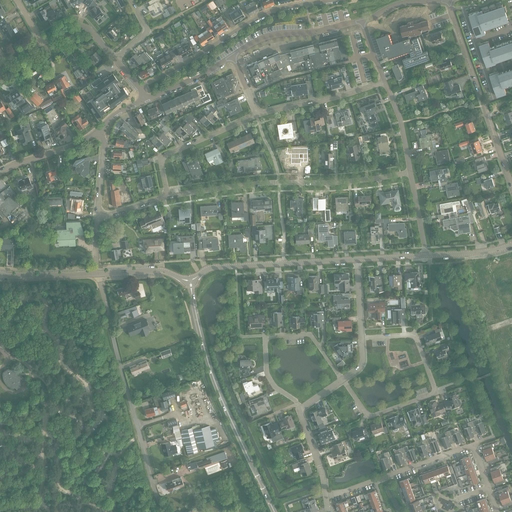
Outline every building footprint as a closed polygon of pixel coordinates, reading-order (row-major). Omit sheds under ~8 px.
[(72,4),(70,1),(68,1),(67,0),(61,0),(66,8),(71,6),(71,5),(72,4)] [(94,15),(93,16),(96,20),(104,14),(99,8),(97,10),(95,7),(97,5),(93,0),(92,0),(89,6),(91,9),(90,11),(94,15)] [(111,0),(116,0),(121,8),(125,6),(121,0),(110,0),(112,1),(112,0),(111,0)] [(158,0),(151,0),(148,2),(150,6),(147,7),(150,11),(151,10),(155,16),(162,12),(157,2),(159,1),(158,0)] [(261,0),(263,5),(264,8),(265,8),(270,6),(274,4),(272,0),(261,0)] [(212,1),(208,4),(212,10),(217,7),(212,1)] [(247,10),(246,10),(249,15),(258,11),(257,9),(255,5),(254,6),(253,2),(245,6),(247,10)] [(503,4),(498,5),(499,7),(496,8),(496,6),(491,8),(492,10),(490,11),(489,9),(485,10),(485,12),(483,13),(482,11),(469,15),(472,23),(473,22),(475,28),(474,28),(476,36),(485,33),(484,30),(488,28),(487,26),(508,19),(505,11),(507,11),(505,5),(503,6),(503,4)] [(55,13),(53,9),(47,12),(45,9),(37,13),(42,22),(48,18),(55,13)] [(234,13),(234,12),(229,14),(235,23),(238,21),(242,19),(245,17),(240,9),(234,13)] [(220,16),(215,20),(218,23),(220,22),(221,24),(219,25),(223,31),(228,28),(224,22),(223,20),(220,16)] [(14,35),(14,34),(15,33),(18,32),(16,28),(12,30),(10,25),(7,26),(6,24),(7,24),(4,19),(0,21),(0,22),(0,29),(1,30),(5,36),(6,36),(8,38),(12,35),(12,36),(14,35)] [(421,33),(421,30),(429,28),(427,20),(414,24),(413,21),(408,23),(408,24),(400,26),(402,36),(408,34),(408,36),(409,38),(392,44),(389,33),(384,35),(383,34),(381,35),(382,36),(377,38),(383,57),(388,55),(389,58),(410,51),(411,56),(403,59),(406,68),(430,59),(427,50),(424,51),(419,37),(411,40),(411,39),(412,39),(412,36),(411,36),(411,35),(421,33)] [(219,25),(221,24),(220,22),(218,23),(216,21),(213,22),(215,24),(213,25),(215,28),(219,34),(223,31),(219,25)] [(111,29),(109,27),(107,29),(109,31),(106,33),(111,39),(112,38),(113,39),(114,40),(115,40),(116,40),(117,39),(117,37),(117,36),(116,35),(117,35),(114,32),(116,30),(114,27),(112,29),(111,29)] [(204,35),(203,35),(208,42),(214,38),(210,33),(212,32),(209,27),(205,29),(206,31),(203,33),(204,35)] [(429,34),(424,36),(422,37),(423,39),(425,38),(425,39),(428,38),(429,41),(432,40),(433,43),(436,42),(437,43),(440,42),(439,41),(443,40),(441,34),(431,37),(430,37),(429,34)] [(202,46),(208,42),(203,35),(199,38),(197,35),(193,37),(196,42),(198,40),(202,46)] [(342,36),(330,40),(333,51),(336,63),(348,60),(342,36)] [(188,43),(182,46),(187,54),(192,51),(191,48),(193,46),(190,40),(187,42),(188,43)] [(330,40),(324,41),(329,61),(330,65),(336,63),(333,51),(330,40)] [(511,40),(510,41),(511,42),(509,43),(508,41),(504,43),(504,45),(502,46),(501,44),(497,45),(497,47),(495,48),(494,46),(490,48),(489,42),(480,45),(482,53),(484,52),(486,58),(484,58),(487,66),(496,63),(496,62),(499,61),(499,59),(511,54),(511,70),(504,74),(503,72),(499,73),(499,72),(490,75),(493,83),(494,82),(496,88),(495,88),(497,96),(506,93),(504,88),(508,86),(508,84),(510,84),(511,85),(511,84),(511,40)] [(325,65),(324,62),(329,61),(324,41),(307,46),(313,68),(325,65)] [(181,57),(187,54),(182,46),(177,49),(176,48),(173,50),(176,56),(179,54),(181,57)] [(307,46),(302,47),(307,70),(313,68),(307,46)] [(305,61),(307,70),(302,47),(296,48),(299,62),(305,61)] [(291,52),(287,53),(290,64),(299,62),(296,48),(290,50),(291,52)] [(170,53),(164,56),(169,64),(174,61),(173,58),(176,56),(172,50),(169,52),(170,53)] [(90,61),(93,66),(101,59),(96,52),(91,56),(92,58),(90,61)] [(135,54),(130,59),(134,63),(131,65),(133,68),(141,62),(143,64),(145,62),(146,63),(150,60),(143,52),(139,56),(141,58),(139,59),(138,57),(137,57),(135,54)] [(286,66),(290,64),(287,53),(280,55),(278,52),(273,54),(282,75),(289,72),(286,66)] [(273,54),(268,57),(274,71),(275,71),(277,77),(282,75),(273,54)] [(155,60),(158,66),(161,64),(163,67),(169,64),(164,56),(159,59),(158,58),(155,60)] [(275,78),(273,72),(274,71),(268,57),(262,59),(270,77),(271,79),(275,78)] [(257,62),(258,64),(261,70),(261,73),(262,76),(265,75),(266,78),(270,77),(262,59),(257,62)] [(403,77),(399,66),(404,65),(402,59),(396,61),(397,64),(393,66),(398,79),(403,77)] [(449,69),(448,67),(452,66),(450,60),(440,63),(442,69),(445,68),(445,70),(449,69)] [(258,64),(257,61),(254,62),(250,64),(248,65),(246,66),(256,88),(268,83),(267,81),(266,78),(265,75),(262,76),(261,73),(261,70),(258,64)] [(89,70),(85,65),(79,69),(73,73),(77,78),(83,74),(86,78),(90,75),(87,71),(89,70)] [(149,75),(148,74),(151,72),(150,69),(147,71),(146,69),(139,73),(142,79),(149,75)] [(222,103),(223,104),(227,102),(225,96),(234,92),(232,87),(233,85),(234,84),(235,82),(234,81),(235,79),(232,73),(211,83),(218,99),(222,98),(222,99),(217,101),(218,105),(222,103)] [(342,81),(342,80),(346,79),(345,73),(342,74),(342,76),(335,78),(334,74),(328,76),(332,89),(343,86),(342,81)] [(122,102),(121,101),(128,95),(123,88),(120,90),(116,83),(118,81),(113,74),(102,82),(99,78),(91,84),(93,88),(98,85),(103,91),(87,103),(97,118),(105,112),(116,104),(117,105),(122,102)] [(65,76),(58,80),(63,89),(64,88),(64,90),(68,88),(67,86),(69,85),(66,79),(65,76)] [(81,79),(78,81),(80,84),(79,84),(83,89),(88,85),(86,82),(84,83),(83,82),(81,79)] [(305,81),(306,83),(291,86),(290,83),(283,84),(285,91),(292,90),(292,96),(308,94),(307,88),(312,87),(311,80),(305,81)] [(420,101),(428,98),(424,88),(427,87),(425,80),(414,84),(415,88),(418,86),(419,90),(405,95),(407,101),(418,96),(420,101)] [(461,93),(459,85),(454,86),(451,80),(445,82),(447,89),(449,97),(461,93)] [(46,87),(45,87),(50,96),(54,94),(58,92),(53,83),(52,84),(52,83),(46,86),(46,87)] [(192,91),(190,92),(194,101),(196,106),(211,100),(209,93),(205,95),(201,85),(191,89),(192,91)] [(10,95),(6,98),(8,101),(8,102),(9,102),(11,105),(15,102),(16,104),(19,101),(20,104),(24,101),(21,98),(22,98),(17,91),(11,95),(10,95)] [(43,100),(34,92),(29,97),(38,106),(43,100)] [(194,101),(190,92),(185,94),(189,103),(194,101)] [(81,99),(77,93),(72,97),(76,103),(81,99)] [(61,94),(52,99),(51,98),(40,104),(42,109),(54,103),(53,102),(63,97),(61,94)] [(185,94),(179,97),(183,106),(189,103),(185,94)] [(178,108),(183,106),(179,97),(174,99),(178,108)] [(237,98),(227,103),(227,102),(223,104),(224,106),(227,105),(231,115),(242,110),(237,98)] [(32,106),(26,99),(24,101),(20,104),(18,105),(24,115),(35,107),(34,105),(32,106)] [(174,99),(168,101),(171,108),(172,110),(178,108),(174,99)] [(172,110),(171,108),(168,101),(162,104),(166,113),(172,110)] [(375,101),(360,108),(362,113),(365,111),(370,124),(379,120),(377,114),(375,115),(373,109),(375,108),(377,107),(375,101)] [(51,105),(44,110),(46,113),(53,108),(51,105)] [(212,110),(206,117),(211,121),(210,121),(212,123),(217,118),(213,114),(217,110),(212,106),(210,108),(212,110)] [(9,107),(5,109),(11,118),(15,116),(12,111),(9,107)] [(147,110),(149,116),(159,112),(156,107),(147,110)] [(336,114),(339,127),(352,124),(349,111),(336,114)] [(144,122),(144,121),(145,121),(140,112),(133,116),(139,125),(144,122)] [(183,128),(189,133),(189,134),(191,135),(195,130),(189,124),(192,121),(186,114),(184,117),(186,119),(188,121),(183,128)] [(82,120),(80,117),(78,115),(72,119),(71,121),(75,127),(77,126),(80,130),(86,126),(85,125),(88,123),(85,118),(82,120)] [(210,121),(211,121),(206,117),(205,115),(198,122),(200,123),(202,122),(206,126),(210,121)] [(306,132),(321,129),(320,123),(321,123),(322,125),(325,124),(323,116),(320,117),(320,119),(315,120),(314,118),(310,119),(310,120),(306,120),(307,125),(305,126),(306,132)] [(165,127),(169,131),(171,129),(163,122),(164,121),(163,119),(162,120),(160,118),(158,120),(165,127)] [(64,127),(67,125),(63,120),(58,123),(60,126),(55,130),(61,138),(68,133),(64,127)] [(48,134),(49,133),(45,121),(36,124),(41,140),(49,138),(48,134)] [(119,128),(134,139),(138,134),(133,130),(134,128),(125,121),(124,122),(124,121),(122,123),(123,124),(121,126),(121,125),(119,127),(120,128),(119,128)] [(466,124),(469,133),(475,131),(472,121),(466,124)] [(296,127),(292,127),(291,122),(277,125),(279,136),(277,137),(278,141),(282,141),(282,138),(294,137),(293,131),(297,130),(296,127)] [(189,133),(183,128),(180,126),(174,132),(176,134),(178,133),(184,138),(188,133),(189,134),(189,133)] [(21,143),(31,139),(27,127),(16,130),(21,143)] [(157,136),(165,144),(167,146),(171,141),(165,135),(169,131),(165,127),(163,130),(165,132),(159,138),(157,136)] [(421,138),(419,138),(421,148),(429,147),(430,150),(436,149),(436,148),(436,145),(433,146),(432,136),(433,136),(433,133),(426,135),(425,134),(427,133),(426,129),(421,130),(422,135),(420,135),(421,138)] [(144,133),(140,134),(138,138),(140,142),(146,139),(144,133)] [(235,151),(254,142),(250,133),(226,143),(230,153),(233,151),(234,151),(235,151)] [(389,144),(387,133),(375,135),(376,138),(378,138),(381,155),(390,153),(388,144),(389,144)] [(155,145),(158,147),(160,149),(165,144),(157,136),(151,143),(148,140),(146,143),(150,147),(152,145),(154,146),(155,145)] [(128,144),(132,145),(133,142),(127,140),(126,142),(124,141),(117,139),(115,145),(123,147),(128,148),(128,144)] [(482,150),(479,140),(468,144),(472,154),(482,150)] [(349,147),(351,160),(360,159),(358,145),(349,147)] [(214,161),(216,165),(223,161),(217,148),(205,154),(209,163),(214,161)] [(307,162),(307,148),(287,148),(287,153),(286,153),(286,154),(287,154),(291,154),(291,164),(300,164),(300,166),(301,166),(301,164),(301,162),(307,162)] [(436,149),(430,150),(431,153),(435,152),(437,164),(450,161),(448,149),(437,151),(436,149)] [(463,156),(455,159),(457,164),(465,162),(463,156)] [(84,176),(88,173),(89,162),(88,162),(86,162),(86,160),(89,159),(88,157),(76,161),(74,164),(74,165),(77,167),(76,168),(76,169),(78,172),(82,170),(81,173),(84,176)] [(476,165),(479,172),(487,169),(485,163),(486,163),(484,157),(475,160),(477,165),(476,165)] [(142,163),(148,162),(147,158),(136,160),(137,167),(142,166),(142,163)] [(190,170),(193,177),(203,173),(196,158),(187,162),(186,160),(182,162),(186,172),(190,170)] [(244,171),(261,169),(260,163),(259,163),(258,158),(250,159),(250,160),(238,161),(238,166),(243,165),(244,171)] [(113,164),(113,171),(122,171),(122,174),(126,175),(126,171),(123,170),(123,165),(113,164)] [(440,179),(441,182),(447,181),(448,180),(447,177),(445,176),(445,173),(448,173),(447,168),(430,171),(432,181),(440,179)] [(55,182),(54,178),(57,177),(56,172),(52,173),(52,172),(45,174),(48,181),(51,180),(52,183),(55,182)] [(153,185),(151,175),(140,177),(142,187),(142,190),(147,189),(147,187),(148,187),(153,185)] [(34,185),(31,186),(29,179),(29,178),(28,179),(27,178),(25,179),(25,180),(22,181),(22,180),(19,181),(19,182),(18,182),(20,186),(18,187),(20,194),(21,194),(26,192),(26,190),(26,189),(26,188),(28,187),(29,190),(33,189),(33,188),(35,188),(36,195),(39,195),(37,184),(34,185)] [(491,178),(484,180),(483,178),(476,180),(478,184),(484,182),(486,188),(494,186),(491,178)] [(109,181),(112,206),(121,205),(119,189),(115,190),(114,181),(113,182),(112,180),(109,181)] [(460,194),(457,182),(455,183),(448,184),(447,181),(441,182),(441,185),(445,185),(448,197),(457,195),(460,194)] [(396,207),(395,207),(394,208),(395,210),(396,211),(400,211),(401,209),(400,207),(399,206),(399,205),(400,205),(398,190),(383,193),(384,196),(381,196),(382,203),(389,202),(388,199),(394,198),(396,207)] [(0,208),(5,216),(6,216),(12,211),(22,203),(14,192),(4,200),(0,195),(0,208)] [(359,204),(370,203),(370,195),(358,196),(358,198),(355,198),(355,205),(359,205),(359,204)] [(336,197),(336,211),(348,210),(347,197),(336,197)] [(297,216),(303,216),(303,198),(293,198),(293,200),(290,200),(290,205),(297,205),(297,216)] [(318,209),(325,209),(325,198),(313,198),(313,209),(318,209)] [(472,210),(475,210),(471,198),(463,201),(467,212),(470,211),(472,210)] [(271,199),(253,201),(253,209),(272,208),(271,199)] [(449,216),(457,214),(456,205),(460,204),(459,200),(440,204),(442,214),(448,213),(449,216)] [(490,203),(490,204),(486,205),(484,204),(483,200),(478,202),(479,206),(483,217),(489,215),(489,214),(496,211),(497,212),(500,211),(500,210),(498,203),(495,204),(494,203),(493,203),(492,202),(490,203)] [(69,210),(80,211),(81,202),(70,201),(69,210)] [(244,220),(248,220),(247,212),(244,213),(243,202),(231,203),(232,217),(244,217),(244,220)] [(200,206),(201,216),(217,215),(217,205),(200,206)] [(190,209),(179,209),(180,222),(185,221),(185,223),(191,223),(191,221),(190,209)] [(142,228),(151,225),(152,228),(165,223),(159,210),(143,217),(144,220),(139,222),(142,228)] [(458,217),(457,214),(449,216),(449,218),(447,219),(448,219),(443,220),(444,227),(450,225),(450,228),(454,231),(458,230),(459,234),(471,232),(469,223),(470,223),(475,222),(472,214),(471,212),(468,212),(468,215),(458,217)] [(389,219),(383,219),(384,228),(389,228),(389,230),(398,230),(398,232),(399,232),(399,237),(406,236),(406,228),(404,228),(404,223),(389,223),(389,219)] [(57,233),(55,233),(56,242),(57,242),(57,244),(58,244),(59,244),(74,243),(74,233),(84,233),(83,229),(80,222),(66,222),(66,223),(68,223),(68,229),(58,230),(58,233),(57,233)] [(380,242),(379,235),(383,234),(382,227),(379,227),(379,225),(375,225),(375,227),(371,227),(371,242),(380,242)] [(253,236),(256,236),(256,241),(263,241),(263,233),(266,233),(266,230),(256,230),(256,226),(252,226),(253,236)] [(328,240),(329,245),(333,245),(333,243),(333,235),(329,235),(328,227),(319,228),(319,240),(328,240)] [(297,235),(295,235),(296,244),(309,243),(309,236),(314,236),(313,229),(308,229),(308,234),(298,235),(297,235)] [(344,232),(345,244),(356,243),(356,239),(355,239),(355,231),(344,232)] [(240,246),(241,251),(246,251),(246,242),(243,242),(242,234),(228,235),(229,247),(240,246)] [(184,252),(184,250),(195,250),(194,236),(178,237),(178,243),(173,243),(174,253),(184,252)] [(13,247),(15,247),(15,239),(0,238),(0,248),(4,249),(4,248),(13,249),(13,247)] [(200,241),(200,250),(203,250),(203,248),(208,247),(208,248),(212,248),(213,251),(220,249),(218,238),(203,239),(204,241),(200,241)] [(143,244),(140,244),(140,249),(144,249),(144,250),(145,250),(145,252),(152,252),(152,250),(164,249),(163,239),(143,240),(143,244)] [(112,259),(119,258),(118,254),(120,253),(120,250),(117,250),(110,251),(112,259)] [(421,289),(420,287),(420,272),(410,272),(410,274),(405,274),(405,281),(411,281),(411,290),(421,289)] [(340,286),(340,290),(349,290),(349,286),(348,286),(348,282),(348,274),(334,275),(335,283),(340,283),(340,286)] [(389,285),(396,285),(396,289),(402,289),(401,275),(389,275),(389,285)] [(318,289),(318,293),(323,293),(323,285),(318,285),(318,276),(308,276),(309,289),(318,289)] [(376,286),(376,292),(383,291),(382,276),(369,276),(369,281),(371,281),(371,287),(376,286)] [(297,289),(297,294),(304,294),(303,287),(299,287),(298,277),(288,278),(288,290),(297,289)] [(278,279),(278,278),(274,278),(274,279),(266,280),(267,289),(274,289),(275,291),(279,290),(279,289),(279,279),(278,279)] [(247,290),(255,289),(255,293),(262,293),(262,282),(255,282),(254,279),(247,280),(248,287),(247,287),(247,290)] [(129,295),(129,293),(131,293),(129,287),(126,288),(126,287),(118,289),(119,296),(124,294),(125,297),(129,295)] [(344,307),(344,309),(350,309),(349,299),(341,299),(341,295),(333,296),(333,303),(336,302),(337,303),(338,303),(338,307),(344,307)] [(380,318),(380,311),(385,311),(384,302),(379,302),(379,304),(369,305),(369,312),(373,311),(374,311),(375,319),(380,318)] [(415,305),(410,305),(411,315),(416,315),(416,316),(419,315),(419,318),(422,318),(422,315),(425,315),(424,305),(420,305),(420,302),(415,302),(415,305)] [(126,316),(126,315),(131,313),(132,317),(139,315),(137,311),(136,306),(118,313),(119,316),(120,319),(126,316)] [(400,322),(400,316),(405,316),(404,306),(402,307),(403,309),(391,310),(392,322),(400,322)] [(282,325),(281,315),(285,315),(284,308),(281,308),(281,312),(272,312),(273,326),(282,325)] [(321,325),(321,319),(324,318),(324,312),(317,312),(317,314),(313,314),(314,321),(311,321),(311,326),(315,326),(315,325),(321,325)] [(257,327),(262,327),(262,324),(265,324),(264,315),(260,315),(260,317),(250,317),(250,327),(257,326),(257,327)] [(299,316),(292,317),(292,318),(289,318),(289,324),(293,323),(293,328),(300,327),(300,324),(304,324),(304,318),(299,318),(299,316)] [(342,329),(342,331),(351,330),(350,320),(339,321),(339,317),(332,317),(333,324),(338,324),(338,329),(342,329)] [(146,319),(127,326),(130,333),(139,330),(141,335),(149,333),(146,326),(148,325),(146,319)] [(436,333),(429,336),(430,338),(425,340),(427,344),(442,339),(439,332),(442,331),(441,328),(435,330),(436,333)] [(340,345),(338,343),(333,347),(342,359),(352,352),(352,347),(350,347),(350,340),(340,340),(340,345)] [(446,351),(449,350),(447,344),(441,346),(442,349),(435,352),(438,359),(447,356),(446,351)] [(249,368),(249,366),(251,366),(251,360),(240,361),(240,369),(245,369),(245,373),(243,374),(244,377),(250,375),(249,371),(247,372),(247,368),(249,368)] [(137,375),(137,373),(149,368),(146,361),(130,367),(133,374),(134,374),(135,376),(137,375)] [(16,389),(19,387),(25,380),(25,379),(22,377),(21,377),(21,376),(10,370),(9,371),(8,370),(3,373),(3,377),(3,380),(5,383),(7,385),(9,387),(13,388),(14,387),(16,389)] [(246,378),(241,380),(246,392),(247,391),(248,393),(248,394),(249,394),(250,394),(251,394),(256,392),(255,391),(260,389),(257,383),(253,385),(251,381),(247,382),(246,378)] [(164,400),(176,396),(174,389),(162,394),(164,400)] [(459,404),(460,404),(461,403),(460,401),(459,401),(458,401),(455,394),(448,397),(450,401),(445,403),(447,409),(452,407),(452,408),(459,405),(459,404)] [(261,400),(260,397),(249,401),(250,405),(254,403),(258,414),(262,412),(261,410),(266,408),(263,399),(261,400)] [(160,402),(162,408),(161,408),(162,412),(168,410),(168,407),(167,400),(160,402)] [(440,413),(445,411),(443,404),(438,406),(436,401),(429,404),(433,416),(440,413)] [(156,415),(155,414),(159,414),(157,407),(154,408),(154,407),(145,409),(147,417),(156,415)] [(318,410),(311,413),(315,424),(318,423),(320,428),(325,426),(323,421),(322,422),(320,417),(327,415),(325,408),(321,410),(318,411),(318,410)] [(408,411),(407,412),(410,421),(412,420),(413,425),(422,421),(423,424),(428,422),(425,414),(420,416),(418,408),(408,411)] [(286,427),(286,428),(294,425),(290,415),(283,418),(284,421),(279,423),(282,429),(286,427)] [(397,416),(389,419),(390,422),(388,423),(389,426),(391,425),(393,429),(394,431),(395,431),(398,430),(398,429),(398,427),(402,426),(401,425),(407,423),(404,416),(398,418),(397,416)] [(169,428),(178,425),(176,419),(167,421),(169,428)] [(476,420),(472,421),(476,433),(479,432),(479,434),(482,433),(486,432),(482,422),(477,424),(476,420)] [(384,430),(385,433),(388,432),(386,426),(383,427),(381,421),(370,425),(374,434),(384,430)] [(473,434),(476,433),(472,421),(467,423),(469,427),(464,429),(468,439),(471,437),(474,436),(473,434)] [(265,436),(266,436),(267,438),(271,436),(273,442),(277,440),(275,436),(281,433),(277,423),(271,425),(270,422),(262,425),(266,434),(265,434),(265,436)] [(182,431),(181,431),(181,433),(184,445),(186,445),(188,455),(198,452),(192,430),(194,429),(198,449),(204,448),(205,452),(215,448),(214,445),(213,441),(218,440),(215,428),(210,429),(209,425),(208,426),(204,427),(200,428),(199,425),(191,427),(192,428),(182,430),(182,431)] [(319,434),(322,443),(335,439),(331,430),(328,431),(326,427),(319,429),(320,434),(319,434)] [(362,428),(353,432),(355,439),(365,436),(366,439),(369,438),(366,428),(362,429),(362,428)] [(455,433),(453,429),(449,431),(453,443),(456,442),(456,443),(459,442),(459,443),(463,441),(459,431),(455,433)] [(451,444),(453,443),(449,431),(444,432),(446,436),(441,438),(445,448),(449,447),(448,446),(451,445),(451,444)] [(430,437),(426,439),(430,451),(433,450),(433,452),(436,451),(440,450),(436,440),(432,441),(430,437)] [(427,452),(430,451),(426,439),(421,441),(423,445),(418,446),(422,456),(425,455),(428,454),(427,452)] [(178,453),(176,444),(171,445),(170,442),(162,444),(164,456),(173,454),(178,453)] [(334,445),(336,450),(332,452),(335,460),(347,455),(344,447),(343,447),(342,442),(334,445)] [(483,451),(485,455),(493,452),(492,447),(493,447),(492,443),(482,447),(483,450),(482,450),(483,452),(483,451)] [(303,458),(302,452),(304,452),(301,444),(291,448),(294,455),(295,455),(297,460),(303,458)] [(413,459),(413,460),(417,458),(413,448),(408,450),(407,446),(403,447),(407,459),(410,459),(410,460),(413,459)] [(404,460),(407,459),(403,447),(398,449),(400,453),(395,455),(399,465),(402,464),(402,463),(405,462),(404,460)] [(198,467),(198,468),(219,460),(226,457),(224,451),(207,457),(207,459),(197,462),(196,461),(187,464),(189,470),(198,467)] [(390,466),(390,465),(392,464),(390,456),(388,452),(384,453),(385,457),(380,459),(384,469),(388,468),(388,467),(390,466)] [(487,460),(488,463),(498,460),(497,456),(495,457),(493,452),(485,455),(486,459),(485,459),(486,461),(487,460)] [(460,459),(462,464),(463,464),(472,461),(470,456),(460,459)] [(299,467),(303,475),(311,472),(307,462),(302,464),(301,461),(292,465),(293,469),(299,467)] [(474,466),(472,461),(463,464),(465,469),(474,466)] [(445,476),(454,473),(451,466),(448,467),(447,464),(442,466),(445,475),(445,476)] [(491,473),(492,477),(501,474),(503,473),(500,465),(490,469),(491,472),(490,472),(491,473)] [(442,466),(437,468),(440,476),(445,475),(442,466)] [(467,474),(476,471),(474,466),(465,469),(467,474)] [(435,478),(440,476),(437,468),(432,469),(435,478)] [(432,469),(427,471),(430,480),(435,478),(432,469)] [(430,480),(427,471),(422,473),(422,475),(419,476),(422,484),(430,481),(430,480)] [(467,474),(469,479),(478,476),(476,471),(467,474)] [(505,478),(503,479),(501,474),(492,477),(494,481),(493,481),(494,483),(495,482),(496,485),(506,482),(505,478)] [(471,484),(479,481),(478,476),(469,479),(471,484)] [(169,484),(166,485),(168,491),(169,490),(170,492),(176,489),(175,488),(184,485),(181,477),(173,480),(173,481),(169,482),(169,484)] [(399,482),(401,487),(409,484),(408,478),(399,482)] [(402,492),(411,489),(409,484),(401,487),(402,492)] [(499,495),(500,499),(509,496),(508,491),(509,490),(508,487),(502,489),(501,486),(497,488),(499,493),(498,494),(498,495),(499,495)] [(402,492),(404,497),(413,494),(411,489),(402,492)] [(367,493),(369,498),(377,495),(375,490),(367,493)] [(406,502),(415,499),(413,494),(404,497),(406,502)] [(371,503),(379,500),(377,495),(369,498),(371,503)] [(511,500),(509,496),(500,499),(502,503),(501,503),(502,504),(503,504),(504,507),(511,504),(511,500)] [(479,506),(487,503),(486,498),(477,501),(479,506)] [(305,503),(307,508),(317,505),(315,499),(309,502),(308,499),(302,501),(303,504),(305,503)] [(371,503),(373,508),(381,505),(379,500),(371,503)] [(336,504),(338,510),(346,507),(345,504),(347,503),(346,501),(336,504)] [(412,509),(421,506),(419,501),(411,504),(412,509)] [(479,506),(480,511),(489,508),(487,503),(479,506)]
